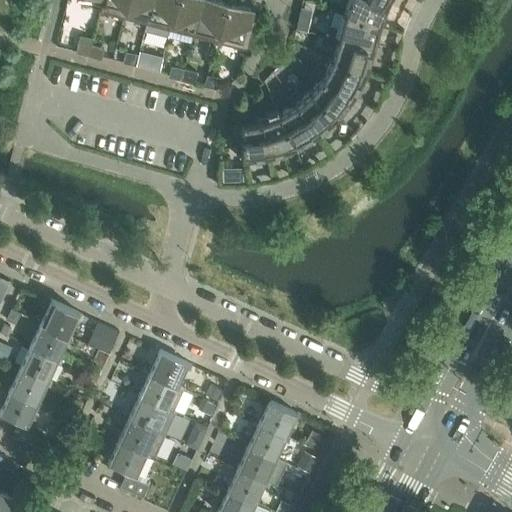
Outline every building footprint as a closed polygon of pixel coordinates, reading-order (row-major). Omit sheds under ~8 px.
[(124,14),(127,0),(102,0),(100,8),(124,14)] [(147,20),(152,0),(127,0),(124,14),(147,20)] [(168,37),(170,26),(177,0),(152,0),(147,20),(144,31),(168,37)] [(194,32),(202,0),(177,0),(170,26),(194,32)] [(202,0),(194,32),(217,38),(226,2),(218,0),(202,0)] [(388,5),(378,0),(349,0),(344,13),(381,25),(388,5)] [(226,2),(217,38),(247,46),(255,17),(249,16),(251,8),(226,2)] [(309,28),(312,6),(302,5),(299,26),(309,28)] [(381,25),(344,13),(340,29),(331,27),(328,36),(375,46),(381,25)] [(375,46),(328,36),(326,44),(335,46),(331,57),(367,72),(375,46)] [(76,52),(88,55),(91,45),(79,42),(76,52)] [(101,58),(101,56),(103,48),(91,45),(88,55),(101,58)] [(123,62),(136,65),(138,55),(126,52),(123,62)] [(148,68),(151,58),(138,55),(136,65),(148,68)] [(355,95),(367,72),(331,57),(331,58),(326,68),(318,63),(315,69),(355,95)] [(169,76),(181,79),(184,69),(172,66),(169,76)] [(194,83),(194,82),(196,72),(184,69),(181,79),(194,83)] [(338,117),(355,95),(315,69),(310,75),(318,81),(311,89),(310,90),(338,117)] [(207,75),(205,85),(204,85),(217,89),(220,79),(207,75)] [(318,134),(338,117),(310,90),(302,97),(295,91),(290,95),(318,134)] [(294,147),(318,134),(290,95),(284,98),(289,107),(279,112),(294,147)] [(269,156),(294,147),(279,112),(278,113),(268,116),(265,107),(258,110),(269,156)] [(242,160),(269,156),(258,110),(251,111),(252,120),(228,123),(232,140),(241,138),(242,160)] [(51,299),(41,322),(68,334),(79,312),(51,299)] [(111,351),(120,329),(99,320),(90,342),(111,351)] [(41,322),(30,344),(58,357),(68,334),(41,322)] [(20,367),(48,379),(58,357),(30,344),(20,367)] [(160,350),(149,372),(177,385),(187,362),(160,350)] [(20,367),(10,389),(37,402),(48,379),(20,367)] [(149,372),(139,394),(167,407),(177,385),(149,372)] [(27,424),(37,402),(10,389),(0,410),(0,411),(20,421),(18,424),(16,423),(10,435),(35,446),(40,435),(23,427),(25,423),(27,424)] [(129,417),(156,430),(167,407),(139,394),(129,417)] [(268,400),(258,422),(285,435),(296,412),(268,400)] [(129,417),(119,439),(146,451),(156,430),(129,417)] [(195,419),(186,445),(199,450),(209,424),(195,419)] [(258,422),(247,445),(275,457),(285,435),(258,422)] [(231,457),(239,440),(220,431),(212,448),(231,457)] [(136,474),(146,451),(119,439),(108,462),(128,471),(126,475),(124,474),(119,485),(143,496),(148,485),(132,477),(133,473),(136,474)] [(247,445),(237,467),(265,480),(275,457),(247,445)] [(237,467),(227,489),(255,501),(265,480),(237,467)] [(249,511),(255,501),(227,489),(216,511),(249,511)] [(0,511),(10,511),(17,499),(0,491),(0,511)]
